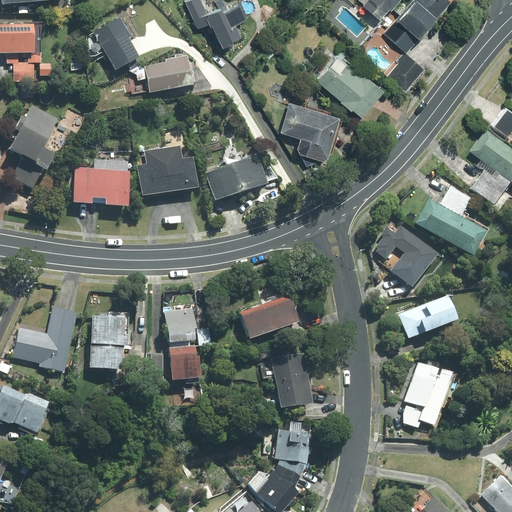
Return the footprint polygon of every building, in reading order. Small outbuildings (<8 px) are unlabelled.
[(197,0),(185,0),(181,2),(193,28),(203,24),(204,26),(206,25),(215,46),(226,41),(224,39),(233,35),(229,24),(240,19),(234,4),(224,8),(222,4),(221,4),(219,0),(210,0),(211,0),(214,7),(203,12),(197,0)] [(355,0),(359,3),(358,5),(375,19),(384,8),(385,9),(393,0),(355,0)] [(403,53),(448,2),(445,0),(410,0),(381,34),(399,49),(391,58),(397,63),(385,77),(402,91),(421,69),(403,53)] [(116,19),(90,34),(110,72),(134,60),(124,40),(127,39),(116,19)] [(28,26),(0,26),(0,55),(29,55),(28,26)] [(16,67),(16,56),(3,56),(3,65),(10,65),(10,82),(21,82),(21,67),(16,67)] [(140,68),(145,95),(188,87),(182,57),(162,61),(162,64),(140,68)] [(333,57),(313,80),(337,100),(336,102),(345,110),(346,108),(356,117),(379,90),(342,58),(339,62),(333,57)] [(69,62),(69,72),(80,72),(81,62),(69,62)] [(333,117),(286,102),(276,132),(295,138),(291,148),(294,153),(317,160),(321,158),(333,117)] [(44,151),(60,123),(48,116),(47,118),(27,106),(19,119),(16,118),(8,131),(11,133),(1,151),(40,173),(51,155),(44,151)] [(506,138),(511,128),(511,113),(505,109),(492,129),(506,138)] [(511,150),(485,130),(468,152),(494,172),(490,177),(483,171),(469,189),(491,206),(508,183),(511,185),(511,150)] [(137,198),(193,189),(189,159),(179,160),(177,146),(141,151),(143,165),(134,166),(137,198)] [(209,203),(262,185),(253,156),(201,173),(209,203)] [(123,209),(126,172),(124,172),(125,163),(91,160),(90,170),(72,168),(68,204),(123,209)] [(427,199),(413,224),(470,258),(485,233),(459,218),(470,199),(449,187),(438,205),(427,199)] [(192,213),(185,216),(190,231),(197,229),(192,213)] [(408,290),(436,255),(408,233),(397,247),(403,252),(387,273),(408,290)] [(247,340),(296,323),(287,297),(238,313),(247,340)] [(406,340),(453,322),(443,297),(397,315),(406,340)] [(63,373),(76,313),(51,308),(45,334),(17,328),(11,359),(38,364),(38,368),(63,373)] [(191,309),(162,312),(165,345),(192,342),(191,331),(193,331),(191,309)] [(123,319),(90,317),(87,369),(120,371),(121,348),(125,348),(126,336),(122,336),(123,319)] [(208,328),(195,329),(196,347),(209,346),(208,328)] [(192,348),(166,350),(169,382),(198,379),(196,358),(193,358),(192,348)] [(303,353),(270,358),(278,410),(311,405),(303,353)] [(163,355),(149,355),(148,371),(162,372),(163,355)] [(431,427),(447,382),(433,377),(436,370),(416,363),(402,402),(405,404),(401,416),(402,424),(415,429),(418,422),(431,427)] [(0,422),(6,425),(7,423),(10,425),(10,423),(34,435),(48,405),(26,394),(25,396),(23,395),(22,397),(1,386),(0,387),(0,422)] [(271,460),(278,461),(272,472),(271,471),(264,480),(256,473),(245,486),(253,493),(274,511),(280,511),(297,493),(287,484),(297,463),(294,462),(297,445),(304,446),(305,439),(298,438),(298,434),(276,431),(271,460)] [(507,484),(499,475),(479,496),(494,511),(511,511),(511,489),(507,484)] [(443,508),(433,497),(417,511),(444,511),(442,509),(443,508)] [(258,511),(250,502),(238,511),(258,511)]
